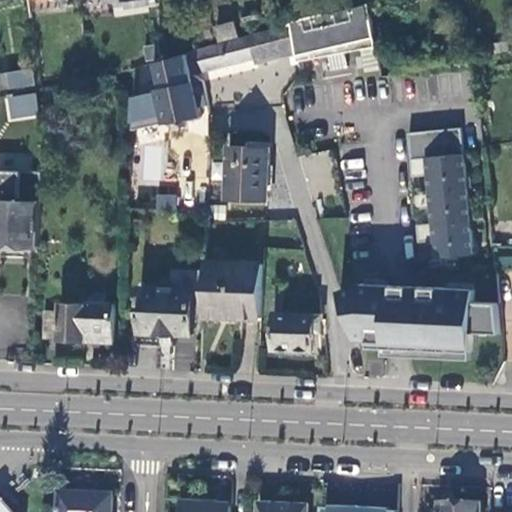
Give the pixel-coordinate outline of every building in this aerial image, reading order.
[(369,4),(287,20),(288,27),(292,25),(298,53),(298,56),(376,42),(369,4)] [(240,36),(236,20),(216,25),(220,41),(240,36)] [(255,64),(298,53),(292,25),(288,27),(189,53),(195,75),(253,60),(255,64)] [(62,47),(60,30),(43,33),(45,50),(62,47)] [(377,47),(376,42),(298,56),(298,58),(299,62),(377,47)] [(194,81),(160,88),(167,123),(202,117),(194,81)] [(31,121),(44,120),(44,89),(29,91),(31,121)] [(460,128),(407,133),(410,160),(463,154),(462,152),(460,128)] [(271,149),(231,147),(229,198),(268,199),(271,149)] [(311,197),(338,190),(328,149),(300,156),(311,197)] [(411,177),(427,176),(428,191),(466,187),(463,154),(410,160),(411,177)] [(42,171),(0,169),(0,244),(39,246),(42,171)] [(415,210),(430,208),(432,224),(469,220),(466,187),(428,191),(413,193),(415,210)] [(155,209),(175,211),(177,195),(157,193),(155,209)] [(418,242),(434,241),(435,258),(473,254),(469,220),(432,224),(417,225),(418,242)] [(204,321),(262,322),(265,260),(206,258),(204,321)] [(474,301),(475,288),(401,286),(359,284),(339,291),(358,340),(385,341),(385,348),(473,351),(473,331),(502,332),(499,302),(474,301)] [(194,289),(142,287),(140,332),(193,333),(194,289)] [(109,304),(110,292),(96,291),(90,297),(89,303),(109,304)] [(59,311),(44,310),(43,339),(114,342),(116,304),(109,304),(89,303),(60,301),(59,311)] [(317,312),(274,310),(273,349),(272,352),(316,354),(317,312)] [(473,351),(385,348),(385,355),(401,355),(472,358),(473,351)] [(112,511),(113,496),(60,493),(59,511),(112,511)] [(0,511),(12,511),(1,499),(0,500),(0,511)] [(232,511),(233,505),(208,503),(209,500),(183,499),(182,511),(232,511)] [(481,511),(482,502),(440,501),(439,511),(481,511)]
